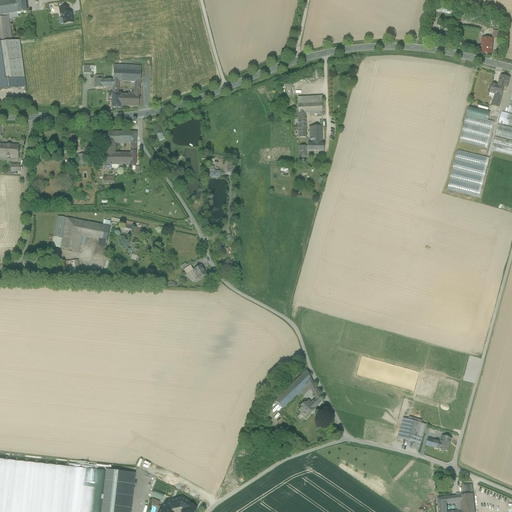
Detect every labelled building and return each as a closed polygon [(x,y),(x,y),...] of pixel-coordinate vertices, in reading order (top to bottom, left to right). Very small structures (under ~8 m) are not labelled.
[(14,0),(8,1),(10,14),(17,13),(17,14),(27,13),(24,0),(14,0)] [(8,1),(0,2),(0,15),(8,15),(10,14),(8,1)] [(71,12),(62,14),(64,24),(73,23),(71,12)] [(8,15),(0,15),(0,43),(1,43),(12,42),(9,18),(8,15)] [(12,42),(1,43),(6,81),(24,78),(19,41),(12,42)] [(6,81),(1,43),(0,43),(0,90),(25,87),(24,78),(6,81)] [(492,47),(481,47),(481,54),(491,55),(492,47)] [(141,71),(113,70),(113,80),(113,82),(118,82),(135,83),(140,83),(141,71)] [(509,78),(501,76),(499,86),(504,87),(507,88),(509,78)] [(499,86),(497,85),(495,94),(502,95),(504,87),(499,86)] [(139,97),(139,96),(134,95),(134,92),(132,92),(132,93),(132,98),(129,98),(129,95),(121,95),(121,107),(139,107),(139,100),(140,100),(140,97),(139,97)] [(118,95),(112,94),(112,108),(121,108),(121,107),(121,95),(118,95)] [(501,99),(494,98),(492,106),(498,107),(501,99)] [(322,113),(322,103),(298,104),(298,114),(305,114),(313,113),(322,113)] [(490,112),(469,106),(460,142),(487,149),(494,122),(488,121),(490,112)] [(507,114),(501,112),(498,123),(504,124),(507,114)] [(511,128),(497,125),(495,136),(511,140),(511,128)] [(322,127),(309,127),(310,144),(322,144),(322,127)] [(136,132),(107,132),(107,144),(115,144),(130,144),(136,144),(136,132)] [(511,141),(495,137),(492,150),(511,155),(511,141)] [(18,146),(0,144),(0,156),(17,158),(18,146)] [(483,156),(458,150),(447,190),(479,198),(489,158),(483,157),(483,156)] [(131,154),(119,154),(119,165),(125,165),(125,169),(130,169),(130,167),(135,167),(136,152),(131,152),(131,154)] [(115,153),(106,153),(106,163),(104,163),(104,170),(111,170),(111,166),(111,165),(119,165),(119,154),(115,153)] [(214,167),(208,167),(207,175),(218,176),(219,172),(214,172),(214,167)] [(67,219),(57,217),(53,237),(63,239),(67,219)] [(84,222),(67,219),(63,239),(61,249),(78,252),(84,224),(84,222)] [(119,225),(124,226),(131,228),(132,222),(120,219),(119,225)] [(101,227),(84,224),(81,236),(98,240),(101,227)] [(102,227),(101,227),(98,240),(106,241),(109,227),(105,226),(104,228),(102,227)] [(124,226),(123,232),(131,234),(146,237),(147,232),(131,228),(124,226)] [(63,239),(53,237),(51,247),(61,249),(63,239)] [(106,241),(98,240),(97,246),(95,255),(103,257),(105,247),(106,241)] [(78,260),(63,262),(65,277),(79,275),(78,260)] [(189,266),(183,270),(186,275),(191,272),(192,271),(189,266)] [(192,271),(191,272),(196,280),(198,279),(199,279),(206,275),(201,266),(192,271)] [(316,388),(306,370),(275,401),(282,409),(297,394),(308,384),(311,390),(316,388)] [(302,399),(311,390),(308,384),(297,394),(302,399)] [(322,401),(317,391),(313,394),(319,405),(322,401)] [(300,412),(300,414),(301,416),(303,414),(300,411),(302,409),(304,411),(306,408),(305,406),(309,402),(312,405),(314,404),(311,401),(310,402),(307,400),(304,403),(303,402),(299,406),(300,407),(297,410),(300,412)] [(309,402),(305,406),(306,408),(304,411),(302,409),(300,411),(303,414),(301,416),(298,419),(301,422),(315,408),(312,405),(309,402)] [(406,430),(409,420),(402,419),(400,428),(406,430)] [(421,423),(409,420),(406,430),(418,433),(421,423)] [(406,430),(400,428),(397,438),(403,439),(406,430)] [(418,433),(406,430),(403,439),(415,443),(418,433)] [(451,439),(442,436),(441,442),(439,449),(447,452),(451,439)] [(441,442),(428,439),(426,446),(439,449),(441,442)] [(101,511),(106,472),(0,459),(0,511),(101,511)] [(121,511),(126,473),(106,470),(106,472),(101,511),(121,511)] [(472,485),(462,485),(463,496),(473,495),(472,485)] [(150,496),(162,501),(164,495),(153,490),(150,496)] [(474,511),(473,495),(463,496),(459,496),(460,503),(461,507),(461,511),(474,511)] [(452,497),(437,500),(437,506),(443,505),(453,504),(452,497)] [(149,504),(158,507),(160,502),(151,498),(149,504)] [(189,502),(182,498),(178,499),(179,506),(181,506),(184,508),(181,511),(193,511),(196,508),(188,503),(189,502)] [(178,499),(170,500),(172,508),(179,506),(178,499)] [(170,500),(166,501),(162,508),(159,511),(169,511),(171,508),(172,508),(170,500)]
